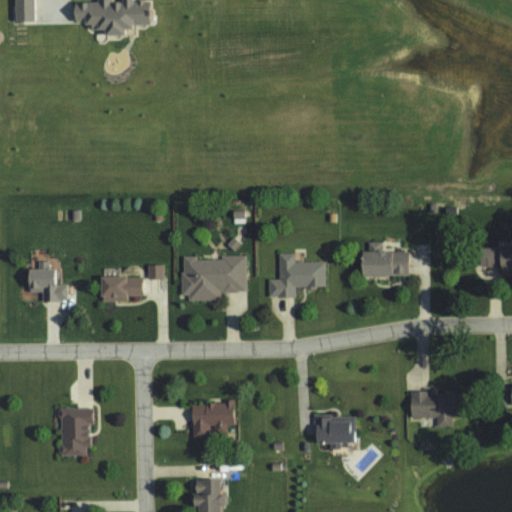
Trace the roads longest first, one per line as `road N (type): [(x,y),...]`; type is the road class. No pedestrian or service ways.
road 1 (residential): [(0,351),(279,349),(428,325),(511,324)]
road 2 (residential): [(145,511),(142,349)]
